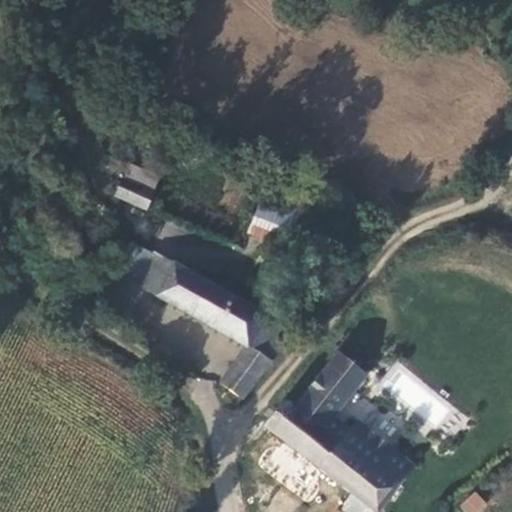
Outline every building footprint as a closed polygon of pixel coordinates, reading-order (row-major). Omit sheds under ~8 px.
[(121,175),(110,197),(138,212),(150,190),(121,175)] [(233,237),(252,245),(274,199),(253,190),(233,237)] [(270,252),(282,225),(290,205),(274,199),(252,245),(270,252)] [(290,205),(282,225),(342,250),(351,230),(290,205)] [(279,323),(229,296),(167,264),(171,256),(170,252),(164,248),(157,250),(154,255),(150,254),(131,289),(241,346),(220,385),(242,398),(268,356),(273,359),(284,339),(274,332),(279,323)] [(336,501),(365,509),(395,482),(412,463),(357,420),(351,428),(334,414),(365,373),(339,351),(294,405),(281,395),(262,421),(347,487),(336,501)] [(461,498),(450,511),(463,511),(469,505),(461,498)]
